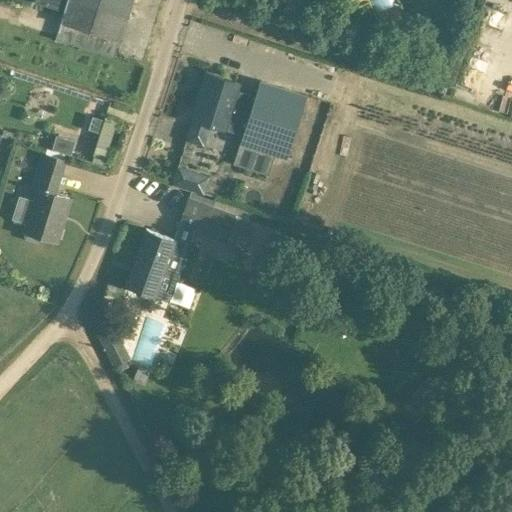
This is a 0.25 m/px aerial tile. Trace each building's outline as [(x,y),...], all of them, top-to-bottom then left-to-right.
[(52,38),(114,57),(131,0),(37,0),(37,1),(62,9),(52,38)] [(306,1),(301,0),(289,0),(286,8),(302,13),(306,1)] [(418,37),(426,54),(445,45),(438,28),(418,37)] [(230,110),(238,82),(207,72),(192,119),(242,135),(233,163),(268,175),(275,155),(288,159),(290,150),(307,94),(259,79),(248,115),(230,110)] [(93,154),(105,158),(117,121),(105,117),(93,154)] [(69,157),(76,139),(56,132),(49,150),(69,157)] [(36,192),(33,200),(19,195),(12,219),(26,223),(23,231),(57,241),(70,199),(55,194),(66,160),(42,153),(30,191),(36,192)] [(171,182),(204,192),(210,173),(177,163),(171,182)] [(243,243),(249,230),(252,221),(236,215),(236,214),(190,198),(187,206),(178,231),(175,239),(147,228),(125,286),(169,302),(188,244),(191,244),(195,232),(225,242),(227,237),(243,243)] [(102,302),(96,323),(110,327),(116,306),(102,302)] [(110,337),(123,360),(131,355),(119,332),(110,337)] [(138,369),(134,379),(143,382),(147,373),(138,369)] [(398,410),(404,415),(405,415),(414,423),(430,404),(427,401),(438,388),(424,377),(398,410)] [(392,465),(377,447),(360,461),(375,479),(392,465)]
